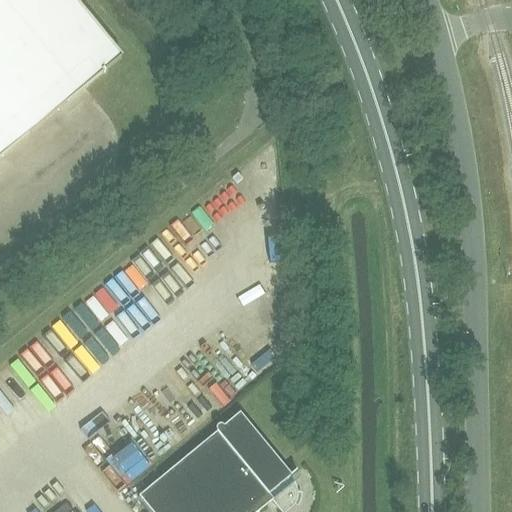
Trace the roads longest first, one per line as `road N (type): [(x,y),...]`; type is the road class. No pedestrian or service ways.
road 1 (tertiary): [(431,511),(413,251),(366,75),(335,0)]
road 2 (unclassified): [(484,511),(475,272),(458,117),(437,33)]
road 3 (unknown): [(57,430),(243,277)]
